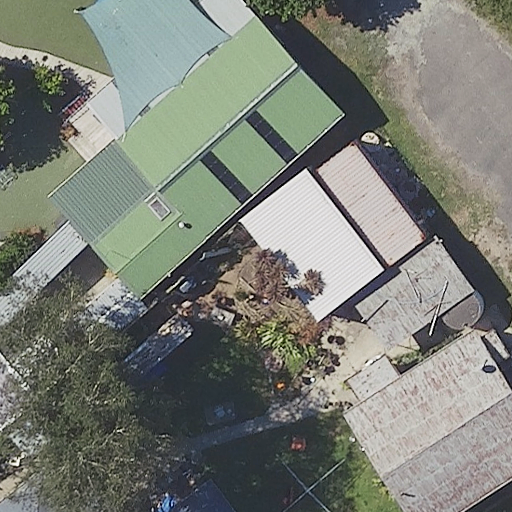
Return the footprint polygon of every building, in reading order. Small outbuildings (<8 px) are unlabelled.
[(261,11),(59,193),(154,298),(355,115),(261,11)] [(430,228),(359,143),(324,172),(394,257),(430,228)] [(316,163),(251,216),(333,317),(399,263),(394,257),(324,172),(316,163)] [(448,239),(361,298),(394,346),(481,288),(448,239)] [(463,511),(511,482),(511,356),(488,317),(348,402),(414,511),(463,511)] [(22,329),(0,346),(0,423),(15,443),(75,395),(22,329)] [(0,511),(250,511),(223,476),(175,511),(96,511),(55,458),(0,499),(0,511)]
